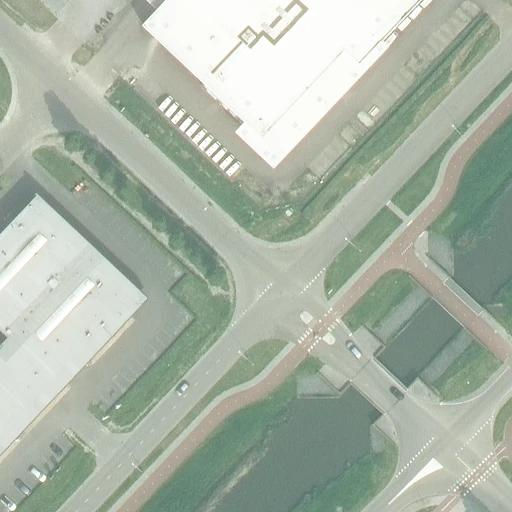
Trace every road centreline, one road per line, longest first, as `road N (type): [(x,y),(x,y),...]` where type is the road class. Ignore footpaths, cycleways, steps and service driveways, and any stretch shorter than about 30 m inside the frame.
road 1 (unclassified): [(511,46),(280,290)]
road 2 (unclassified): [(280,290),(59,86)]
road 3 (unclassified): [(280,290),(76,511)]
road 4 (unclassified): [(394,400),(280,290)]
